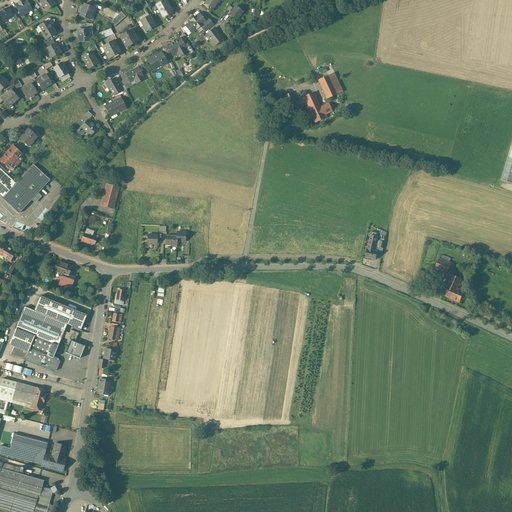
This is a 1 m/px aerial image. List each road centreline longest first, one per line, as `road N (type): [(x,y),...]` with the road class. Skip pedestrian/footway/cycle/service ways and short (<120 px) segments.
road 1 (unclassified): [(109,269),(343,267),(511,338)]
road 2 (residential): [(69,491),(109,269)]
road 3 (residential): [(81,82),(154,41),(196,0)]
